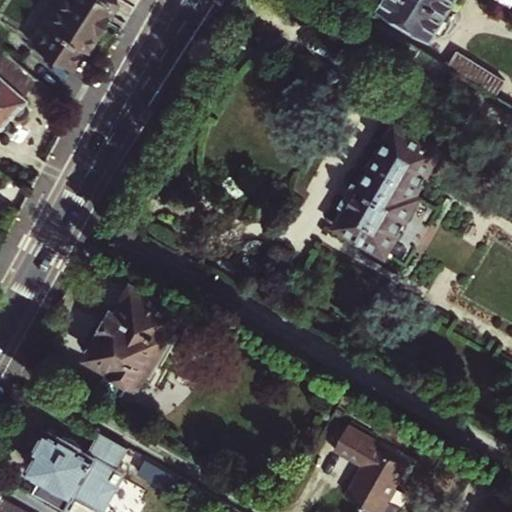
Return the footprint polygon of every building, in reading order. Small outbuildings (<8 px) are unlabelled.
[(53,0),(29,39),(75,69),(88,47),(118,0),(53,0)] [(383,0),(434,31),(437,30),(440,32),(445,31),(455,16),(453,12),(448,9),(453,0),(383,0)] [(450,65),(370,16),(351,46),(381,64),(383,61),(403,73),(411,60),(443,80),(452,66),(450,65)] [(20,94),(32,81),(36,76),(2,46),(0,48),(0,116),(8,107),(13,111),(18,114),(26,109),(27,104),(24,98),(20,94)] [(88,47),(75,69),(83,74),(96,53),(88,47)] [(459,49),(450,65),(452,66),(485,86),(493,91),(503,76),(459,49)] [(60,79),(53,91),(75,110),(84,94),(60,79)] [(342,201),(349,205),(338,223),(387,252),(422,194),(418,192),(444,148),(398,121),(361,184),(355,180),(342,201)] [(180,307),(132,280),(120,303),(116,301),(89,347),(114,360),(112,363),(116,365),(117,373),(125,376),(131,374),(138,378),(141,374),(149,378),(178,328),(171,324),(180,307)] [(387,442),(355,422),(339,450),(366,466),(349,495),(379,511),(400,511),(404,507),(396,502),(404,488),(400,486),(414,463),(384,446),(387,442)] [(134,470),(175,492),(177,486),(189,493),(194,483),(102,430),(91,451),(49,429),(39,447),(43,448),(32,468),(44,474),(35,490),(66,507),(75,491),(106,509),(126,473),(117,468),(123,455),(138,463),(134,470)] [(511,511),(492,501),(485,511),(511,511)]
